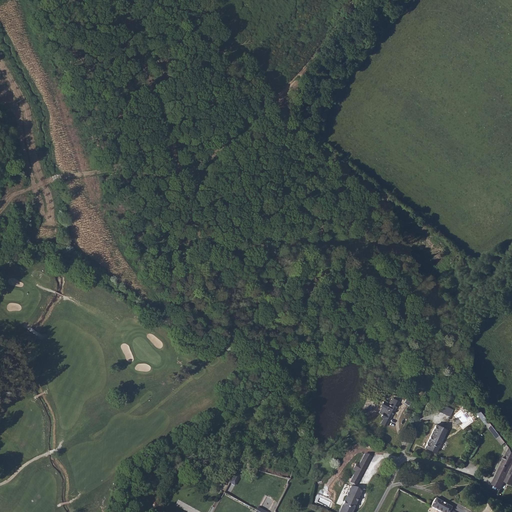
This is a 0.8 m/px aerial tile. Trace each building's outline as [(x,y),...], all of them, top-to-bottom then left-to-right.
[(374,411),(377,412),(378,410),(381,411),(383,405),(390,408),(394,399),(388,395),(384,402),(378,399),(376,403),(377,404),(374,411)] [(441,404),(438,411),(450,416),(453,408),(441,404)] [(469,408),(480,421),(484,418),(473,404),(469,408)] [(378,410),(377,412),(376,415),(378,416),(375,422),(382,425),(390,408),(383,405),(381,411),(378,410)] [(496,441),(500,438),(484,418),(480,421),(496,441)] [(440,427),(430,422),(420,444),(429,449),(440,427)] [(508,480),(511,471),(511,453),(505,445),(488,480),(497,485),(501,477),(508,480)] [(367,456),(360,453),(355,464),(353,462),(349,469),(352,470),(348,480),(354,483),(367,456)] [(288,464),(290,459),(272,454),(271,459),(288,464)] [(230,467),(225,477),(230,479),(236,470),(230,467)] [(230,481),(225,490),(231,493),(239,477),(236,476),(233,482),(230,481)] [(349,484),(348,483),(331,511),(347,511),(360,489),(349,484)] [(429,495),(425,503),(443,511),(456,511),(447,507),(448,505),(429,495)]
